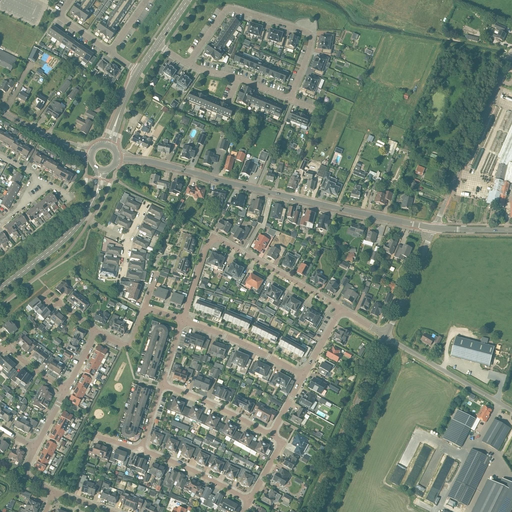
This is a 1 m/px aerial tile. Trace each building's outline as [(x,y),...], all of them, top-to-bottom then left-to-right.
[(84,0),(81,0),(78,4),(84,8),(88,11),(92,5),(84,0)] [(131,7),(120,0),(117,6),(127,13),(131,7)] [(77,4),(70,13),(74,16),(73,16),(76,19),(84,8),(78,4),(77,4)] [(127,13),(117,6),(113,11),(123,18),(127,13)] [(88,11),(84,8),(76,19),(80,21),(80,20),(84,22),(90,13),(88,11)] [(123,18),(113,11),(109,17),(119,24),(123,18)] [(106,16),(103,22),(105,23),(109,26),(115,30),(119,24),(109,17),(109,18),(106,16)] [(236,31),(241,24),(232,18),(227,24),(236,31)] [(103,22),(96,31),(100,34),(99,34),(102,36),(109,26),(105,23),(103,22)] [(494,27),(494,28),(501,31),(503,27),(496,23),(494,22),(492,26),(494,27)] [(253,35),(256,26),(255,25),(255,24),(251,23),(249,29),(246,28),(243,35),(249,37),(250,34),(253,35)] [(233,36),(236,31),(227,24),(224,29),(233,36)] [(256,26),(253,35),(257,36),(256,39),(262,41),(264,34),(261,33),(263,26),(258,25),(258,26),(256,26)] [(109,26),(102,36),(105,38),(106,38),(110,40),(116,31),(115,30),(109,26)] [(57,30),(53,27),(47,34),(52,37),(57,30)] [(224,29),(220,34),(229,41),(232,42),(235,37),(233,36),(224,29)] [(274,42),(277,32),(275,31),(276,30),(271,29),(269,35),(266,34),(264,41),(269,43),(270,41),(274,42)] [(52,37),(50,40),(54,43),(57,40),(62,33),(57,30),(52,37)] [(274,42),(277,43),(276,45),(282,47),(284,40),(281,39),(283,33),(278,31),(278,32),(277,32),(274,42)] [(503,41),(506,34),(499,31),(498,35),(494,33),(493,37),(496,38),(503,41)] [(66,36),(62,33),(57,40),(61,43),(66,36)] [(226,46),(229,41),(220,34),(217,39),(226,46)] [(320,37),(319,41),(320,42),(320,43),(330,45),(332,45),(333,41),(334,35),(327,34),(327,38),(320,37)] [(71,39),(66,36),(61,43),(66,47),(71,39)] [(239,42),(241,36),(239,36),(230,59),(233,60),(240,42),(239,42)] [(286,41),(284,48),(294,51),(296,44),(297,45),(298,40),(297,40),(297,39),(297,38),(297,37),(293,36),(292,37),(291,37),(290,42),(286,41)] [(75,42),(71,39),(66,47),(70,50),(75,42)] [(213,44),(223,51),(226,46),(217,39),(213,44)] [(79,46),(75,42),(70,50),(74,53),(79,46)] [(319,44),(318,49),(325,50),(324,53),(331,54),(332,49),(332,45),(330,45),(320,43),(320,45),(319,44)] [(211,45),(208,48),(215,53),(218,48),(213,44),(212,46),(211,45)] [(84,49),(79,46),(74,53),(79,56),(84,49)] [(28,60),(34,63),(38,55),(41,56),(43,52),(34,48),(28,60)] [(215,53),(208,48),(206,52),(209,54),(208,56),(211,58),(215,53)] [(218,48),(215,53),(221,57),(222,56),(225,59),(227,56),(224,54),(225,52),(223,51),(218,48)] [(88,52),(84,49),(79,56),(83,59),(88,52)] [(15,66),(13,66),(17,59),(0,50),(0,65),(11,71),(12,68),(14,69),(15,66)] [(83,59),(82,61),(86,65),(88,62),(92,64),(96,58),(92,56),(93,55),(88,52),(83,59)] [(215,53),(211,58),(214,60),(215,59),(219,61),(221,57),(215,53)] [(239,64),(244,66),(248,58),(249,55),(244,53),(243,56),(239,64)] [(234,62),(239,64),(243,56),(237,54),(234,62)] [(314,63),(324,67),(325,63),(327,64),(330,59),(323,56),(322,59),(316,57),(314,61),(315,62),(314,63)] [(244,66),(249,68),(253,60),(248,58),(244,66)] [(107,64),(102,60),(98,66),(103,70),(104,69),(106,70),(106,71),(108,73),(107,74),(108,74),(113,67),(110,65),(109,67),(107,65),(107,64)] [(249,68),(254,70),(258,62),(253,60),(249,68)] [(258,62),(254,70),(259,72),(263,64),(263,62),(258,60),(258,62)] [(322,70),(324,67),(314,63),(314,64),(313,64),(311,68),(317,71),(316,74),(322,77),(325,71),(322,70)] [(259,72),(264,74),(268,66),(263,64),(259,72)] [(164,73),(172,78),(176,72),(173,70),(174,69),(171,67),(171,68),(168,66),(166,68),(162,66),(158,72),(162,75),(164,73)] [(264,74),(269,77),(273,68),(268,66),(264,74)] [(113,67),(108,74),(111,77),(112,76),(114,78),(115,77),(117,79),(121,75),(121,74),(122,73),(121,72),(121,73),(116,69),(114,67),(113,67)] [(40,77),(43,72),(39,68),(35,73),(40,77)] [(269,77),(274,79),(278,70),(273,68),(269,77)] [(274,79),(279,81),(283,72),(278,70),(274,79)] [(283,72),(279,81),(284,83),(286,80),(288,81),(291,76),(288,75),(288,74),(288,73),(283,71),(283,72)] [(67,79),(59,91),(63,94),(71,84),(72,83),(70,81),(72,78),(70,76),(67,79)] [(177,85),(178,83),(186,89),(191,82),(188,80),(189,79),(186,77),(186,78),(183,76),(181,78),(177,76),(173,83),(177,85)] [(307,82),(306,83),(316,87),(318,88),(321,79),(315,76),(314,80),(307,77),(306,81),(307,82)] [(14,83),(9,80),(7,84),(3,82),(0,87),(0,89),(5,93),(8,87),(11,88),(14,83)] [(314,90),(316,87),(306,83),(306,85),(305,84),(303,88),(309,91),(308,94),(314,97),(316,91),(314,90)] [(75,89),(69,98),(72,100),(78,91),(80,88),(77,86),(75,89)] [(246,97),(249,90),(245,88),(243,92),(241,91),(240,95),(246,97)] [(18,98),(25,102),(28,97),(27,97),(31,90),(28,89),(24,95),(21,93),(18,98)] [(47,100),(50,102),(56,94),(53,92),(47,100)] [(191,94),(188,100),(190,101),(189,103),(194,105),(195,105),(199,95),(198,94),(192,92),(191,94)] [(40,111),(46,100),(38,95),(36,99),(37,99),(36,100),(36,101),(36,102),(36,103),(36,104),(37,105),(35,108),(40,111)] [(199,95),(195,105),(196,106),(200,107),(201,108),(205,97),(204,97),(199,95)] [(250,103),(255,105),(258,97),(253,95),(252,99),(250,103)] [(201,108),(199,110),(205,113),(206,110),(210,99),(205,97),(201,108)] [(243,104),(249,107),(250,103),(252,99),(246,97),(243,104)] [(255,105),(260,108),(263,99),(258,97),(255,105)] [(210,99),(206,110),(212,112),(216,102),(210,99)] [(260,108),(265,110),(268,101),(263,99),(260,108)] [(175,109),(179,104),(174,101),(170,106),(175,109)] [(265,110),(270,112),(273,103),(268,101),(265,110)] [(55,111),(59,105),(54,102),(51,107),(50,107),(45,113),(51,116),(55,110),(55,111)] [(216,102),(212,112),(217,114),(221,104),(216,102)] [(270,112),(275,114),(278,105),(273,103),(270,112)] [(221,104),(217,114),(218,115),(222,116),(227,106),(222,104),(221,104)] [(55,110),(51,116),(56,120),(60,114),(64,109),(59,105),(55,111),(55,110)] [(283,108),(278,105),(275,114),(274,116),(279,118),(281,114),(283,115),(285,112),(282,111),(283,108)] [(227,106),(222,116),(224,117),(229,119),(229,117),(231,118),(234,111),(234,109),(228,107),(227,106)] [(494,106),(467,167),(471,168),(497,108),(494,106)] [(498,107),(491,125),(495,127),(502,109),(498,107)] [(86,135),(92,123),(90,122),(91,119),(93,120),(95,114),(88,111),(85,116),(88,117),(87,120),(86,120),(85,122),(77,118),(75,122),(83,126),(80,131),(86,135)] [(507,111),(499,129),(503,130),(511,112),(507,111)] [(289,113),(286,122),(290,124),(291,122),(296,124),(300,114),(294,112),(293,115),(289,113)] [(296,124),(300,126),(301,125),(305,116),(300,114),(296,124)] [(183,116),(181,120),(185,122),(185,124),(188,125),(190,119),(183,116)] [(305,116),(301,125),(306,127),(310,118),(305,116)] [(490,128),(482,147),(486,148),(494,129),(490,128)] [(498,131),(490,150),(494,152),(502,133),(498,131)] [(132,141),(139,145),(142,140),(137,138),(139,133),(136,132),(134,136),(132,141)] [(486,204),(498,206),(504,182),(511,183),(511,133),(499,165),(495,180),(492,192),(489,191),(486,204)] [(503,133),(495,152),(499,154),(507,135),(503,133)] [(7,136),(5,134),(1,142),(3,143),(2,144),(5,146),(11,135),(8,134),(7,136)] [(200,134),(196,143),(203,146),(207,136),(200,134)] [(9,146),(11,147),(11,148),(15,141),(15,142),(16,140),(13,139),(14,137),(11,135),(5,146),(9,148),(9,146)] [(173,144),(178,146),(183,137),(177,135),(173,144)] [(142,140),(139,145),(147,149),(150,144),(149,144),(152,139),(149,138),(147,142),(142,140)] [(12,152),(15,153),(21,143),(21,142),(19,140),(17,143),(15,142),(15,141),(11,148),(11,147),(10,149),(12,150),(12,152)] [(229,142),(223,140),(220,149),(226,151),(229,142)] [(388,153),(393,155),(397,143),(392,141),(388,153)] [(21,143),(15,153),(18,155),(19,154),(21,155),(25,147),(26,145),(21,142),(21,143)] [(165,153),(169,154),(171,147),(167,146),(167,145),(164,144),(164,145),(160,144),(158,151),(162,152),(162,153),(165,154),(165,153)] [(182,158),(189,160),(190,156),(194,157),(196,152),(192,150),(193,149),(184,146),(183,150),(184,150),(182,158)] [(25,147),(21,155),(23,156),(22,157),(26,159),(28,156),(30,157),(34,150),(32,148),(32,149),(29,147),(28,149),(25,147)] [(480,149),(472,169),(476,170),(484,151),(480,149)] [(35,150),(31,158),(34,159),(33,161),(35,162),(34,164),(38,165),(44,154),(45,152),(42,151),(41,154),(40,155),(37,154),(38,152),(35,150)] [(214,154),(206,152),(203,164),(211,166),(212,162),(217,163),(218,157),(213,156),(214,154)] [(229,155),(228,157),(234,159),(236,160),(243,163),(246,155),(239,152),(237,157),(229,155)] [(262,152),(259,160),(265,162),(268,155),(262,152)] [(489,152),(481,171),(485,173),(493,154),(489,152)] [(44,154),(38,165),(41,167),(42,166),(44,167),(48,160),(45,158),(46,156),(47,155),(44,154)] [(494,155),(485,174),(489,175),(498,156),(494,155)] [(231,172),(234,159),(228,157),(225,171),(231,172)] [(51,161),(48,160),(44,167),(46,168),(45,169),(48,171),(53,163),(54,161),(52,159),(51,161)] [(308,162),(304,160),(300,170),(304,171),(308,162)] [(329,167),(352,177),(353,174),(364,179),(366,174),(367,173),(364,172),(364,173),(359,171),(360,169),(355,167),(355,169),(332,160),(329,167)] [(53,163),(48,171),(52,173),(52,172),(54,173),(58,167),(58,165),(55,164),(57,162),(54,161),(53,163)] [(254,174),(258,165),(252,162),(251,164),(246,162),(242,173),(250,176),(251,173),(254,174)] [(320,165),(316,175),(322,177),(326,167),(320,165)] [(425,169),(418,166),(415,173),(422,176),(425,169)] [(60,168),(58,167),(54,173),(53,174),(55,176),(55,177),(58,179),(63,168),(61,167),(60,168)] [(62,179),(64,180),(68,172),(65,171),(66,170),(63,168),(58,179),(61,181),(62,179)] [(399,169),(396,178),(400,180),(404,171),(399,169)] [(268,174),(266,180),(273,182),(275,176),(271,175),(272,171),(269,170),(268,174)] [(71,174),(68,172),(64,180),(66,181),(65,183),(69,185),(71,181),(73,183),(77,175),(72,172),(71,174)] [(309,181),(308,180),(307,185),(308,185),(307,190),(313,191),(316,182),(312,181),(312,179),(314,173),(307,172),(305,177),(305,178),(310,179),(309,181)] [(13,177),(20,181),(23,177),(15,173),(13,177)] [(152,175),(150,184),(157,186),(157,188),(163,190),(164,187),(168,188),(169,183),(159,181),(160,177),(152,175)] [(13,177),(10,182),(12,183),(18,186),(20,181),(13,177)] [(291,177),(288,187),(295,190),(299,180),(298,180),(299,178),(297,177),(296,179),(291,177)] [(372,190),(377,192),(381,179),(377,178),(372,190)] [(180,193),(183,183),(176,181),(175,184),(172,183),(169,193),(176,195),(177,192),(180,193)] [(324,182),(322,188),(326,190),(325,193),(331,196),(332,193),(336,195),(338,190),(339,191),(341,186),(336,183),(335,185),(329,183),(328,185),(325,184),(326,183),(324,182)] [(18,192),(20,187),(18,186),(12,183),(10,188),(18,192)] [(419,185),(412,183),(409,191),(415,193),(419,185)] [(504,183),(498,205),(503,206),(508,189),(511,190),(511,184),(509,184),(504,183)] [(353,191),(352,191),(351,197),(359,199),(361,193),(360,193),(361,187),(354,185),(353,191)] [(188,187),(187,194),(194,196),(195,196),(194,197),(195,199),(196,199),(198,199),(199,199),(199,198),(199,197),(203,198),(205,189),(196,187),(196,189),(188,187)] [(10,188),(8,192),(15,196),(18,192),(10,188)] [(209,200),(207,206),(212,207),(213,203),(222,205),(222,204),(224,197),(225,198),(226,193),(215,190),(214,197),(213,201),(209,200)] [(8,192),(5,197),(13,201),(15,196),(8,192)] [(376,198),(375,202),(385,205),(386,200),(391,201),(393,194),(386,192),(385,196),(379,194),(378,198),(376,198)] [(124,193),(120,202),(125,204),(137,211),(140,205),(133,201),(134,200),(134,199),(128,197),(129,195),(124,193)] [(52,195),(47,198),(56,209),(57,210),(58,209),(55,204),(57,202),(52,195)] [(235,207),(243,209),(246,197),(238,195),(237,199),(232,198),(231,205),(236,206),(235,207)] [(403,201),(401,208),(410,210),(413,199),(408,198),(407,196),(404,196),(403,196),(402,199),(403,201)] [(5,197),(3,201),(10,205),(13,201),(5,197)] [(47,198),(43,201),(48,209),(51,207),(53,209),(54,211),(56,209),(47,198)] [(250,206),(249,212),(253,213),(253,210),(261,212),(263,201),(260,201),(260,200),(258,199),(257,200),(256,200),(256,201),(254,207),(250,206)] [(3,201),(0,206),(8,210),(10,205),(3,201)] [(46,210),(48,209),(43,201),(39,205),(47,216),(49,214),(46,210)] [(274,204),(271,218),(279,220),(278,222),(283,224),(285,215),(282,214),(283,209),(283,208),(281,208),(281,206),(274,204)] [(39,205),(34,208),(40,215),(42,213),(45,217),(47,216),(39,205)] [(123,208),(120,214),(133,220),(136,214),(128,211),(130,208),(124,205),(123,208)] [(161,218),(164,212),(151,206),(149,212),(156,215),(155,217),(160,220),(161,218)] [(40,215),(34,208),(30,211),(37,221),(39,219),(37,217),(40,215)] [(299,213),(296,212),(295,213),(294,213),(294,209),(290,208),(287,218),(289,218),(287,219),(288,220),(290,222),(293,224),(299,225),(300,219),(298,218),(299,213)] [(36,222),(37,221),(30,211),(26,215),(31,222),(34,220),(36,222)] [(307,223),(313,224),(315,216),(315,214),(307,212),(305,219),(302,218),(300,225),(306,226),(307,223)] [(120,214),(116,223),(129,229),(131,223),(124,220),(125,217),(120,214)] [(158,227),(161,222),(147,215),(144,221),(152,225),(151,227),(157,230),(158,227)] [(326,230),(328,231),(332,222),(328,221),(329,217),(321,215),(318,229),(320,229),(319,230),(320,231),(321,232),(322,232),(323,232),(323,231),(324,230),(326,230)] [(21,216),(17,219),(22,226),(24,228),(26,227),(24,225),(27,223),(21,216)] [(236,224),(231,233),(235,235),(233,238),(240,242),(242,239),(244,240),(250,229),(246,227),(244,231),(239,229),(240,227),(244,220),(240,218),(236,225),(236,224)] [(17,219),(12,222),(18,229),(20,227),(22,230),(24,228),(22,226),(17,219)] [(220,231),(227,234),(232,226),(225,222),(221,220),(217,228),(221,230),(220,231)] [(12,222),(8,225),(15,235),(16,235),(18,238),(20,237),(17,233),(16,231),(18,229),(12,222)] [(161,223),(157,231),(160,233),(162,234),(167,225),(161,223)] [(153,236),(155,230),(142,224),(140,230),(147,234),(146,236),(151,239),(153,236)] [(351,229),(350,232),(359,235),(362,236),(365,228),(353,224),(351,229)] [(13,236),(15,235),(8,225),(4,229),(9,236),(12,234),(13,236)] [(277,232),(270,229),(267,234),(273,237),(275,235),(277,232)] [(377,234),(369,232),(366,241),(374,244),(377,234)] [(2,233),(0,234),(0,239),(5,246),(6,247),(7,246),(6,244),(9,242),(7,240),(2,233)] [(192,254),(196,242),(194,241),(195,240),(194,239),(195,236),(185,233),(185,234),(180,248),(184,250),(184,251),(185,251),(185,253),(189,254),(190,254),(190,253),(192,254)] [(262,249),(264,250),(269,240),(260,235),(255,245),(256,245),(254,249),(260,253),(262,249)] [(136,237),(134,243),(147,249),(149,243),(150,241),(145,239),(144,241),(136,237)] [(397,243),(391,240),(388,246),(385,245),(383,251),(386,252),(386,253),(392,255),(397,243)] [(345,243),(339,251),(342,252),(348,245),(345,243)] [(108,247),(106,253),(120,256),(122,249),(114,248),(114,246),(108,244),(108,247)] [(278,254),(282,256),(286,249),(280,246),(277,250),(276,249),(275,250),(272,249),(267,257),(275,261),(278,254)] [(408,258),(412,249),(404,246),(402,252),(397,249),(394,257),(402,260),(404,257),(408,258)] [(187,260),(189,254),(185,253),(185,251),(184,251),(184,250),(180,248),(172,275),(182,278),(183,275),(184,274),(186,275),(190,262),(188,262),(188,261),(187,260)] [(141,249),(140,253),(132,251),(131,258),(145,260),(145,259),(150,260),(151,254),(146,253),(147,251),(141,249)] [(356,253),(355,249),(350,250),(350,253),(348,254),(348,256),(346,257),(347,263),(353,261),(353,258),(355,257),(354,253),(356,253)] [(287,259),(283,266),(287,268),(287,267),(291,269),(291,268),(294,263),(297,265),(301,256),(296,254),(294,256),(289,253),(286,259),(287,259)] [(106,257),(105,263),(119,266),(120,259),(112,258),(112,255),(106,254),(106,257)] [(211,265),(215,266),(219,257),(217,256),(218,255),(215,254),(214,255),(212,254),(210,260),(208,260),(206,265),(211,267),(211,265)] [(219,257),(215,266),(218,268),(217,269),(223,271),(225,266),(222,265),(225,259),(223,258),(223,257),(220,256),(220,257),(219,257)] [(139,260),(138,263),(130,261),(129,268),(143,270),(144,264),(145,261),(139,260)] [(228,276),(232,278),(238,267),(237,266),(238,265),(235,263),(234,265),(233,264),(230,269),(227,268),(223,276),(227,278),(228,276)] [(309,274),(313,266),(308,263),(306,267),(302,265),(297,273),(298,273),(297,274),(300,276),(300,275),(303,277),(306,273),(309,274)] [(101,269),(100,275),(111,277),(115,278),(116,274),(117,272),(118,267),(108,265),(103,264),(102,269),(101,269)] [(238,267),(232,278),(237,281),(241,283),(244,276),(243,276),(241,275),(243,271),(244,269),(242,269),(243,268),(240,266),(239,267),(238,267)] [(128,271),(127,278),(145,281),(147,273),(136,271),(136,273),(128,271)] [(322,275),(316,272),(311,280),(317,284),(318,281),(324,285),(327,280),(321,276),(322,275)] [(246,284),(252,287),(257,278),(251,275),(248,280),(246,278),(242,284),(245,286),(246,284)] [(257,278),(252,287),(258,290),(256,293),(259,295),(263,288),(260,287),(263,281),(261,280),(261,279),(258,277),(257,278)] [(344,277),(340,284),(345,287),(349,280),(344,277)] [(131,282),(129,287),(140,291),(142,286),(143,282),(132,280),(131,282)] [(207,286),(208,284),(202,281),(200,287),(206,289),(207,286)] [(339,286),(331,281),(326,289),(334,294),(334,293),(335,294),(338,289),(337,289),(339,286)] [(367,281),(362,293),(366,295),(369,288),(368,288),(371,283),(367,281)] [(395,285),(390,281),(387,287),(392,290),(395,285)] [(58,287),(56,290),(62,295),(64,293),(67,295),(72,290),(67,286),(67,287),(62,282),(60,285),(59,284),(58,286),(58,287)] [(353,304),(358,295),(352,291),(351,290),(353,287),(348,284),(344,289),(348,291),(343,298),(353,304)] [(160,298),(164,286),(162,285),(161,289),(158,288),(155,296),(160,298)] [(398,294),(401,288),(396,285),(393,292),(398,294)] [(166,287),(164,286),(160,298),(166,300),(169,291),(166,290),(166,287)] [(264,291),(260,297),(266,300),(268,297),(271,299),(277,289),(274,288),(274,287),(272,286),(271,286),(267,293),(264,291)] [(128,291),(127,293),(130,294),(138,296),(140,291),(129,287),(128,291)] [(277,289),(271,299),(274,301),(272,304),(278,307),(281,301),(278,300),(281,296),(282,293),(282,292),(281,291),(280,290),(279,291),(277,289)] [(170,302),(176,304),(180,292),(178,291),(176,294),(174,293),(170,302)] [(180,292),(176,304),(182,306),(185,297),(182,296),(182,292),(180,292)] [(76,306),(82,297),(79,295),(78,297),(73,293),(67,301),(72,305),(73,304),(76,306)] [(130,294),(128,299),(136,302),(138,296),(130,294)] [(82,297),(76,306),(79,308),(78,309),(83,313),(89,305),(84,302),(85,300),(82,297)] [(205,303),(199,301),(200,298),(197,297),(193,306),(197,307),(196,309),(202,311),(205,303)] [(284,301),(280,308),(286,311),(288,308),(291,309),(296,301),(295,300),(295,299),(293,298),(292,298),(291,298),(290,299),(286,297),(284,301)] [(364,298),(360,308),(367,311),(372,301),(364,298)] [(36,313),(44,307),(41,304),(36,299),(28,306),(32,311),(33,310),(36,313)] [(296,301),(291,309),(296,312),(294,316),(296,317),(300,312),(297,310),(301,304),(300,303),(300,302),(298,301),(297,301),(296,301)] [(211,305),(205,303),(202,311),(208,314),(211,305)] [(373,310),(371,314),(378,317),(380,312),(381,313),(384,307),(375,304),(373,309),(373,310)] [(217,307),(211,305),(208,314),(214,316),(217,307)] [(217,307),(214,316),(220,318),(220,316),(222,317),(226,308),(217,305),(217,307)] [(44,307),(36,313),(39,316),(44,320),(50,313),(46,309),(44,307)] [(303,314),(299,321),(304,324),(306,320),(309,322),(315,313),(313,312),(313,311),(310,309),(309,310),(308,311),(306,315),(303,314)] [(53,326),(54,324),(61,316),(56,312),(53,315),(51,313),(45,320),(48,323),(49,324),(49,325),(50,326),(51,326),(52,326),(53,326)] [(94,320),(104,325),(109,315),(104,313),(103,315),(98,312),(94,320)] [(230,322),(234,314),(228,312),(224,320),(230,322)] [(315,313),(309,322),(313,324),(312,327),(316,329),(322,320),(319,318),(320,317),(320,316),(321,315),(317,313),(317,314),(315,313)] [(236,325),(239,317),(234,314),(230,322),(236,325)] [(239,317),(236,325),(242,327),(245,319),(242,318),(243,315),(240,314),(239,317)] [(118,332),(122,323),(117,321),(119,317),(113,315),(111,321),(109,326),(112,328),(112,329),(118,332)] [(66,320),(61,316),(54,324),(58,327),(56,329),(59,332),(65,325),(63,323),(66,320)] [(242,327),(248,330),(251,322),(245,319),(242,327)] [(14,333),(17,330),(9,321),(2,327),(9,335),(13,332),(14,333)] [(126,325),(122,323),(118,332),(124,334),(127,328),(130,329),(133,323),(127,321),(126,325)] [(256,324),(252,332),(258,335),(262,327),(263,324),(258,322),(257,324),(256,324)] [(262,327),(258,335),(264,337),(268,330),(269,326),(264,323),(263,324),(262,327)] [(160,337),(163,327),(162,327),(161,327),(160,327),(159,327),(158,327),(157,328),(156,328),(156,329),(155,329),(154,330),(154,331),(154,332),(153,333),(153,334),(151,334),(150,336),(157,338),(157,336),(160,337)] [(168,341),(168,339),(166,338),(167,338),(167,337),(167,336),(168,335),(168,334),(168,333),(167,332),(167,331),(167,330),(166,330),(166,329),(165,328),(164,328),(163,327),(160,337),(162,337),(161,339),(168,341)] [(73,339),(79,342),(81,338),(82,339),(85,333),(80,330),(78,329),(77,329),(74,335),(75,335),(73,339)] [(273,332),(268,330),(264,337),(269,340),(273,332)] [(351,333),(348,332),(344,330),(342,333),(340,331),(339,334),(338,333),(336,336),(337,337),(336,339),(338,340),(337,342),(343,345),(347,336),(349,337),(351,333)] [(426,342),(424,347),(431,351),(433,348),(436,349),(439,343),(436,342),(437,340),(430,336),(429,337),(427,336),(428,333),(421,330),(419,334),(420,334),(417,339),(420,340),(424,342),(424,341),(426,342)] [(27,334),(24,331),(18,337),(20,339),(16,343),(21,348),(28,340),(24,336),(27,334)] [(269,340),(275,343),(279,335),(273,332),(269,340)] [(187,333),(186,337),(184,346),(189,347),(190,344),(196,346),(199,337),(193,335),(187,333)] [(199,337),(196,346),(202,348),(205,339),(199,337)] [(53,343),(58,346),(62,342),(57,338),(53,343)] [(156,349),(158,342),(156,341),(156,340),(150,338),(149,340),(151,340),(149,347),(156,349)] [(289,341),(284,338),(279,346),(285,349),(289,341)] [(456,338),(451,357),(489,368),(494,349),(456,338)] [(77,346),(79,342),(73,339),(70,343),(67,349),(75,353),(78,347),(77,346)] [(28,340),(21,348),(26,353),(27,352),(27,351),(30,348),(32,350),(37,345),(33,341),(32,342),(31,343),(28,340)] [(156,349),(162,351),(164,344),(167,345),(167,343),(161,341),(160,343),(158,342),(156,349)] [(295,344),(289,341),(285,349),(291,352),(295,344)] [(213,353),(217,354),(221,345),(214,342),(211,350),(210,350),(209,353),(212,355),(213,353)] [(37,361),(43,353),(46,350),(38,344),(32,350),(35,352),(32,357),(37,361)] [(300,347),(295,344),(291,352),(296,355),(300,347)] [(221,345),(217,354),(221,356),(221,358),(224,359),(226,355),(224,355),(227,347),(221,345)] [(99,346),(96,351),(107,357),(108,354),(107,353),(108,350),(99,346)] [(151,356),(153,356),(156,349),(149,347),(147,354),(145,353),(144,355),(151,357),(151,356)] [(296,355),(302,358),(303,355),(306,357),(310,349),(307,347),(306,350),(300,347),(296,355)] [(338,354),(340,351),(333,347),(332,350),(330,349),(328,353),(327,353),(326,355),(327,356),(326,356),(337,362),(341,355),(338,354)] [(160,358),(162,351),(156,349),(153,356),(155,357),(155,359),(162,361),(162,359),(160,358)] [(96,351),(93,356),(102,361),(103,359),(106,360),(107,357),(96,351)] [(230,357),(226,366),(230,368),(232,364),(238,366),(243,354),(240,354),(240,352),(238,351),(237,352),(236,352),(233,358),(230,357)] [(43,353),(37,361),(42,364),(45,359),(48,361),(51,357),(53,355),(50,353),(48,356),(43,353)] [(243,354),(238,366),(242,368),(240,372),(245,375),(249,365),(246,364),(249,357),(248,356),(246,355),(245,356),(243,354)] [(3,360),(0,356),(0,366),(3,369),(10,361),(6,357),(3,360)] [(101,363),(102,361),(93,356),(90,362),(101,368),(103,365),(101,363)] [(48,361),(48,362),(51,363),(48,368),(53,372),(59,362),(54,359),(51,357),(48,361)] [(145,360),(143,367),(149,369),(152,362),(149,361),(150,359),(143,357),(143,359),(145,360)] [(321,369),(319,372),(325,376),(327,373),(328,373),(331,368),(333,369),(335,365),(326,361),(327,360),(326,360),(324,364),(323,363),(319,368),(321,369)] [(5,376),(8,379),(16,371),(13,369),(15,366),(10,361),(3,369),(8,373),(5,376)] [(149,369),(156,371),(158,364),(160,365),(161,363),(154,361),(154,363),(152,362),(149,369)] [(90,362),(87,367),(97,372),(98,370),(100,370),(101,368),(90,362)] [(255,373),(259,374),(264,365),(258,362),(255,367),(252,366),(249,373),(254,375),(255,373)] [(174,364),(172,371),(176,373),(174,379),(174,380),(177,381),(178,380),(179,381),(183,371),(179,370),(180,366),(174,364)] [(59,375),(62,369),(65,371),(66,368),(62,365),(60,367),(57,365),(53,372),(59,375)] [(264,365),(259,374),(263,376),(262,379),(267,382),(270,375),(267,373),(270,368),(264,365)] [(87,367),(85,372),(89,375),(96,378),(99,373),(97,372),(87,367)] [(138,375),(141,376),(144,377),(145,375),(147,376),(149,369),(143,367),(141,374),(138,373),(138,375)] [(154,378),(156,371),(149,369),(147,376),(149,377),(149,379),(155,381),(156,379),(154,378)] [(186,372),(183,371),(179,381),(185,383),(187,376),(191,378),(193,371),(187,369),(186,372)] [(220,371),(215,369),(211,377),(216,380),(220,371)] [(17,379),(21,382),(27,374),(21,370),(17,376),(15,374),(10,380),(15,383),(17,379)] [(276,384),(280,385),(285,375),(281,374),(279,373),(277,376),(274,374),(268,384),(274,386),(276,384)] [(32,378),(27,374),(21,382),(26,386),(23,389),(26,391),(30,385),(28,383),(32,378)] [(201,389),(204,379),(200,378),(201,375),(198,374),(194,386),(201,389)] [(83,375),(80,381),(89,385),(90,383),(93,384),(96,378),(89,375),(88,377),(83,375)] [(288,378),(285,375),(280,385),(283,387),(282,391),(288,394),(292,386),(288,384),(290,380),(288,378)] [(208,381),(204,379),(201,389),(208,392),(212,379),(210,378),(208,381)] [(311,385),(309,388),(321,394),(326,385),(314,378),(313,381),(312,381),(311,382),(310,383),(310,384),(311,385)] [(80,381),(78,386),(87,391),(89,392),(91,389),(88,387),(89,385),(80,381)] [(215,397),(221,399),(225,390),(222,389),(223,385),(217,383),(214,389),(217,391),(215,397)] [(331,383),(328,388),(338,393),(340,388),(337,386),(334,385),(331,383)] [(141,387),(135,385),(134,387),(136,387),(134,394),(141,396),(143,389),(141,388),(141,387)] [(40,389),(36,395),(50,402),(53,396),(47,393),(49,390),(42,386),(41,389),(40,389)] [(87,395),(89,392),(87,391),(78,386),(75,391),(84,396),(85,394),(87,395)] [(152,390),(146,388),(145,390),(143,389),(141,396),(147,398),(148,396),(149,392),(152,392),(152,390)] [(228,392),(225,390),(221,399),(227,402),(229,396),(233,397),(235,391),(230,388),(228,392)] [(75,391),(72,396),(81,401),(83,402),(85,400),(83,398),(84,396),(75,391)] [(301,403),(300,403),(310,409),(314,401),(313,401),(316,396),(310,393),(307,397),(305,396),(303,399),(302,398),(300,402),(301,403)] [(136,403),(138,403),(141,396),(134,394),(132,401),(130,400),(129,402),(136,405),(136,403)] [(33,402),(34,402),(33,405),(39,408),(41,405),(46,408),(50,402),(36,395),(33,402)] [(72,396),(69,402),(75,405),(78,407),(79,404),(82,405),(83,402),(81,401),(72,396)] [(145,405),(147,398),(141,396),(138,403),(141,404),(140,406),(147,408),(147,406),(145,405)] [(242,408),(245,400),(243,399),(237,396),(232,405),(238,408),(239,406),(242,408)] [(169,402),(167,409),(176,413),(176,412),(180,401),(178,400),(177,401),(175,400),(174,403),(169,402)] [(248,402),(245,400),(242,408),(244,409),(244,410),(250,413),(254,404),(248,401),(248,402)] [(181,414),(185,416),(187,409),(183,407),(185,404),(183,403),(183,402),(180,401),(176,412),(179,413),(181,414)] [(0,409),(0,417),(2,419),(7,411),(9,409),(8,408),(6,406),(0,402),(0,409)] [(255,417),(261,420),(266,410),(263,409),(264,406),(258,403),(254,411),(257,413),(255,417)] [(130,407),(128,414),(134,416),(137,409),(134,408),(135,406),(128,404),(128,406),(130,407)] [(191,418),(193,419),(198,408),(195,407),(194,408),(193,407),(191,410),(187,409),(185,416),(188,417),(190,418),(191,418)] [(476,419),(471,429),(474,431),(480,419),(486,423),(489,417),(492,411),(484,407),(481,412),(480,412),(477,418),(476,419)] [(134,416),(141,418),(143,411),(145,412),(146,410),(139,408),(139,410),(137,409),(134,416)] [(198,421),(202,423),(205,416),(201,414),(202,411),(200,411),(200,410),(198,408),(193,419),(196,420),(196,421),(198,421)] [(303,418),(306,412),(300,408),(297,414),(295,413),(292,419),(300,424),(304,418),(303,418)] [(10,413),(7,411),(2,419),(7,423),(12,415),(14,417),(17,413),(12,410),(10,413)] [(269,412),(266,410),(261,420),(267,424),(269,419),(272,421),(277,413),(270,410),(269,412)] [(457,410),(452,420),(471,429),(476,419),(457,410)] [(70,422),(72,423),(74,420),(72,419),(73,416),(64,411),(61,417),(70,422)] [(130,422),(132,423),(134,416),(128,414),(126,421),(123,420),(123,422),(129,424),(130,422)] [(17,429),(21,431),(25,422),(22,420),(24,416),(20,415),(14,427),(17,428),(17,429)] [(208,425),(210,427),(215,416),(213,415),(212,416),(210,415),(209,418),(205,416),(202,423),(206,425),(208,426),(208,425)] [(139,425),(141,418),(134,416),(132,423),(134,424),(134,426),(140,428),(141,426),(139,425)] [(218,418),(215,416),(210,427),(213,428),(215,429),(219,431),(222,424),(218,422),(220,420),(218,419),(218,418)] [(72,423),(70,422),(61,417),(58,422),(70,428),(71,426),(72,423)] [(494,419),(481,442),(498,451),(511,429),(494,419)] [(25,422),(21,431),(24,432),(25,432),(28,434),(31,427),(34,429),(37,423),(30,420),(29,423),(25,422)] [(461,448),(464,441),(471,429),(452,420),(446,431),(442,438),(461,448)] [(70,428),(58,422),(56,428),(67,433),(70,428)] [(127,438),(130,429),(128,428),(129,426),(122,424),(121,426),(124,427),(123,427),(123,428),(123,429),(122,430),(122,431),(122,432),(123,433),(123,434),(123,435),(124,435),(124,436),(125,437),(126,438),(127,438)] [(225,434),(227,435),(233,425),(230,424),(229,424),(227,424),(226,426),(222,424),(219,431),(224,434),(225,434)] [(235,426),(233,425),(227,435),(230,437),(235,440),(239,433),(235,431),(237,428),(235,427),(235,426)] [(56,428),(53,433),(62,438),(63,436),(65,436),(67,433),(56,428)] [(140,430),(133,428),(132,429),(130,429),(127,438),(128,438),(129,438),(129,439),(130,439),(130,438),(131,438),(132,438),(133,438),(133,437),(134,437),(135,436),(135,435),(136,435),(136,434),(136,433),(137,433),(137,432),(137,431),(139,432),(140,430)] [(155,445),(159,435),(156,433),(157,431),(152,429),(150,436),(152,438),(150,442),(152,443),(152,444),(155,445)] [(159,435),(155,445),(157,446),(158,446),(160,446),(162,442),(162,440),(165,441),(168,434),(164,433),(160,431),(159,435)] [(241,443),(244,444),(249,434),(247,433),(246,433),(244,432),(243,435),(239,433),(235,440),(241,443)] [(54,441),(61,444),(63,441),(61,440),(62,438),(53,433),(50,438),(54,441)] [(167,450),(170,452),(174,441),(171,440),(173,436),(168,434),(165,441),(168,443),(165,449),(167,449),(167,450)] [(252,435),(249,434),(244,444),(246,445),(246,446),(252,449),(255,442),(252,440),(253,437),(252,437),(252,435)] [(304,453),(308,445),(306,443),(307,440),(297,435),(292,445),(297,448),(294,452),(301,456),(303,452),(304,453)] [(183,442),(185,439),(181,437),(180,440),(179,439),(177,442),(174,441),(170,452),(172,453),(173,452),(175,453),(178,447),(180,448),(183,442)] [(0,450),(3,453),(5,450),(6,450),(9,446),(2,441),(0,443),(0,450)] [(53,443),(49,441),(46,446),(55,451),(56,449),(59,450),(61,444),(54,441),(53,443)] [(257,452),(260,453),(266,443),(263,442),(262,442),(261,441),(259,444),(255,442),(252,449),(257,452)] [(185,458),(191,446),(183,442),(180,448),(183,449),(181,455),(182,456),(182,457),(185,458)] [(266,443),(260,453),(268,458),(272,451),(268,449),(270,446),(268,446),(268,444),(266,443)] [(96,455),(99,456),(102,446),(96,444),(94,450),(91,449),(89,456),(95,458),(96,455)] [(190,448),(185,458),(188,459),(189,459),(190,459),(193,454),(196,455),(199,449),(199,448),(191,444),(191,445),(191,446),(190,448)] [(46,446),(43,452),(52,456),(54,458),(56,455),(54,453),(55,451),(46,446)] [(102,446),(99,456),(102,457),(101,460),(108,462),(110,455),(107,454),(109,448),(102,446)] [(198,456),(196,462),(197,463),(197,464),(200,465),(205,455),(206,452),(203,451),(199,449),(196,455),(198,456)] [(471,449),(464,464),(455,481),(448,497),(467,507),(475,491),(491,458),(471,449)] [(18,450),(16,453),(12,450),(9,457),(13,459),(20,463),(22,459),(21,459),(24,453),(18,450)] [(116,460),(118,461),(122,452),(116,450),(114,456),(111,455),(109,461),(115,463),(116,460)] [(43,452),(40,457),(49,462),(50,460),(53,461),(54,458),(52,456),(43,452)] [(122,452),(118,461),(121,462),(121,463),(123,464),(123,466),(126,467),(128,461),(125,460),(125,458),(127,454),(122,452)] [(205,455),(200,465),(202,466),(203,466),(205,466),(208,461),(211,462),(213,456),(209,454),(206,452),(205,455)] [(295,463),(298,457),(293,454),(290,460),(287,458),(283,465),(292,470),(296,463),(295,463)] [(304,455),(301,461),(306,463),(309,457),(304,455)] [(212,471),(215,472),(220,462),(217,461),(218,458),(213,456),(211,462),(213,463),(210,469),(212,470),(212,471)] [(40,457),(37,462),(46,467),(48,468),(49,468),(50,466),(48,464),(49,462),(40,457)] [(130,469),(136,471),(141,459),(135,457),(133,461),(130,460),(127,469),(130,470),(130,469)] [(141,459),(136,471),(142,474),(141,474),(144,475),(148,467),(145,466),(146,461),(141,459)] [(220,462),(215,472),(217,473),(218,473),(220,474),(223,468),(225,469),(228,463),(229,462),(224,460),(224,461),(222,463),(220,462)] [(37,462),(34,468),(42,472),(43,473),(45,470),(47,471),(49,468),(48,468),(46,467),(37,462)] [(234,469),(235,466),(228,463),(225,469),(228,470),(225,476),(227,477),(227,478),(229,479),(234,469)] [(454,463),(449,472),(454,474),(458,465),(454,463)] [(150,473),(156,476),(160,466),(154,464),(150,473)] [(166,469),(160,466),(156,476),(162,478),(166,469)] [(235,468),(229,479),(232,480),(233,480),(234,480),(237,475),(240,476),(243,470),(243,469),(239,467),(238,468),(238,469),(235,468)] [(243,477),(240,483),(241,484),(241,485),(244,486),(249,476),(249,475),(247,473),(247,472),(248,471),(243,469),(243,470),(240,476),(243,477)] [(439,469),(426,499),(434,502),(444,479),(441,477),(444,471),(439,469)] [(287,479),(290,474),(283,470),(280,475),(277,473),(276,475),(275,475),(273,478),(274,479),(273,480),(284,486),(288,479),(287,479)] [(172,481),(175,482),(179,473),(178,474),(172,471),(171,475),(168,473),(164,482),(170,485),(172,481)] [(185,476),(179,473),(175,482),(178,483),(176,487),(183,489),(186,481),(183,480),(185,476)] [(249,476),(244,486),(246,487),(247,487),(249,487),(251,483),(254,484),(254,483),(258,476),(253,474),(253,475),(252,476),(249,475),(249,476)] [(87,477),(83,475),(80,482),(85,483),(82,492),(88,494),(91,484),(87,483),(88,480),(86,480),(87,477)] [(95,485),(91,484),(88,494),(94,496),(97,487),(100,488),(103,481),(99,480),(98,484),(96,483),(95,485)] [(192,492),(197,483),(192,480),(191,482),(188,480),(183,490),(188,492),(188,493),(191,495),(192,492)] [(489,480),(473,511),(508,511),(511,507),(511,484),(503,480),(500,486),(489,480)] [(101,498),(108,501),(111,493),(108,491),(109,489),(111,483),(105,481),(103,487),(101,491),(104,491),(101,498)] [(202,485),(197,483),(192,492),(195,494),(194,495),(200,498),(205,490),(201,488),(202,485)] [(206,488),(201,498),(204,500),(204,501),(204,505),(207,507),(210,501),(208,499),(210,494),(212,491),(211,490),(211,489),(208,488),(207,488),(206,488)] [(120,498),(122,492),(117,490),(115,494),(111,493),(108,501),(116,504),(118,497),(120,498)] [(277,493),(271,490),(268,496),(265,494),(261,501),(271,506),(272,503),(273,503),(273,504),(274,504),(275,504),(276,504),(277,503),(278,502),(280,498),(281,496),(277,493)] [(129,508),(133,499),(129,498),(130,495),(123,492),(120,501),(124,503),(123,506),(129,508)] [(207,507),(212,509),(214,505),(218,507),(223,497),(217,494),(213,501),(211,500),(207,507)] [(285,494),(282,500),(289,504),(292,499),(285,494)] [(36,510),(37,509),(38,509),(39,509),(39,508),(40,507),(40,506),(39,506),(39,505),(38,505),(39,503),(26,498),(25,500),(29,502),(27,506),(36,510)] [(136,500),(133,499),(129,508),(135,511),(136,507),(140,509),(144,500),(137,498),(136,500)] [(222,509),(227,511),(232,502),(229,500),(228,501),(226,500),(226,501),(223,499),(217,509),(220,511),(222,509)] [(151,511),(153,508),(150,507),(151,504),(145,501),(142,508),(145,509),(143,511),(151,511)] [(236,504),(232,502),(227,511),(238,511),(240,508),(237,507),(238,506),(235,505),(236,504)]
